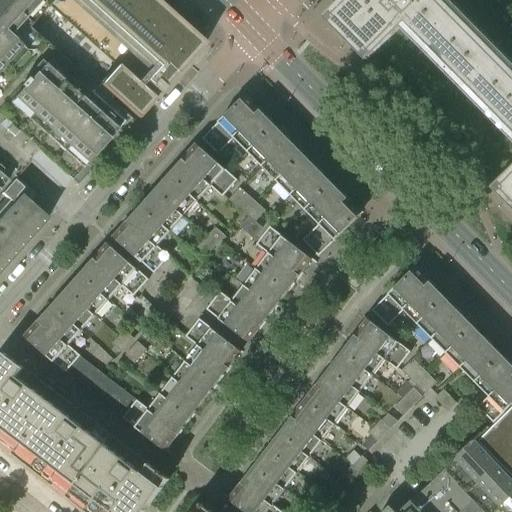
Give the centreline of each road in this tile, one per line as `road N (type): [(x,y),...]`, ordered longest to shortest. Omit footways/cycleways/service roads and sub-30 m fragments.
road 1 (residential): [(257,30),(0,308)]
road 2 (primary): [(257,30),(511,290)]
